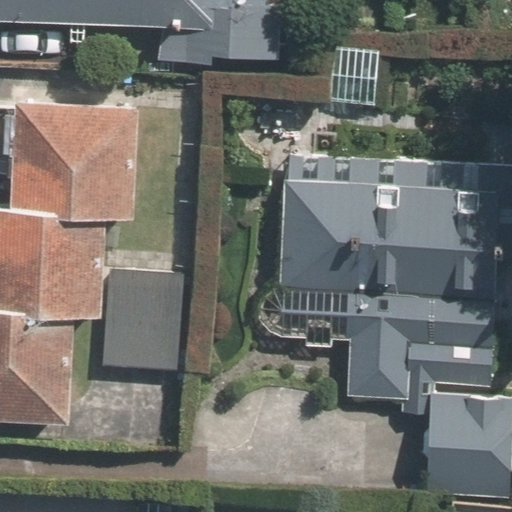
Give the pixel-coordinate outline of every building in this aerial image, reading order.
[(274,3),(273,0),(0,0),(0,12),(167,16),(166,68),(217,69),(217,50),(290,51),(291,3),(274,3)] [(383,49),(335,46),(332,97),(380,100),(383,49)] [(16,89),(10,199),(0,198),(0,415),(81,420),(87,310),(104,311),(110,204),(139,206),(145,96),(16,89)] [(343,387),(404,391),(403,414),(431,416),(427,482),(511,487),(511,388),(484,387),(498,161),(289,149),(281,282),(279,283),(278,284),(276,285),(275,286),(273,287),(272,288),(270,290),(269,291),(268,293),(267,294),(266,296),(265,298),(265,299),(264,301),(264,303),(263,305),(263,307),(263,309),(263,311),(263,312),(263,314),(264,316),(264,318),(265,320),(265,322),(266,323),(267,325),(268,327),(269,328),(271,330),(272,331),(273,332),(275,333),(276,334),(278,335),(346,339),(343,387)] [(182,267),(111,263),(106,362),(177,366),(182,267)]
